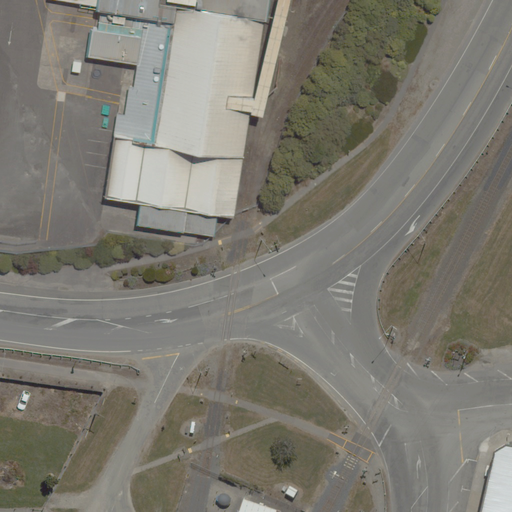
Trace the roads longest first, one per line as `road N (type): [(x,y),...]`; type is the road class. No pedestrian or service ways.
road 1 (secondary): [(511,27),(438,155),(379,225),(297,283)]
road 2 (residential): [(95,511),(189,322)]
road 3 (secondary): [(189,322),(138,330),(0,317)]
road 4 (secondary): [(409,424),(297,283)]
